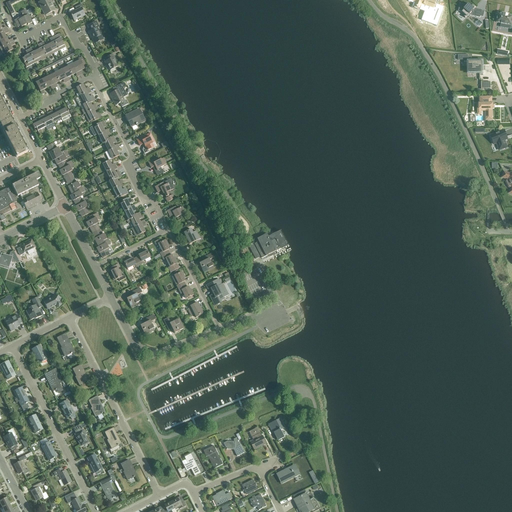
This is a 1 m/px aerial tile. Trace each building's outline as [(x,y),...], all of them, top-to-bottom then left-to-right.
[(11,0),(5,3),(11,15),(15,13),(11,5),(18,1),(17,0),(11,0)] [(43,11),(45,15),(55,10),(52,4),(51,4),(49,0),(44,0),(39,2),(44,11),(43,11)] [(411,0),(416,2),(414,7),(415,7),(415,6),(417,7),(418,8),(418,7),(420,8),(419,9),(420,9),(420,8),(422,4),(433,8),(428,21),(436,24),(441,9),(434,6),(436,2),(430,0),(411,0)] [(70,13),(74,21),(85,15),(82,10),(83,9),(81,4),(75,7),(77,11),(74,12),(74,11),(70,13)] [(471,6),(460,4),(458,11),(463,12),(463,13),(467,17),(468,15),(480,18),(480,17),(482,11),(474,9),(473,9),(471,8),(471,6)] [(28,11),(26,12),(25,10),(21,12),(24,18),(19,20),(19,18),(14,20),(18,28),(21,26),(21,27),(27,24),(28,26),(32,23),(28,15),(30,14),(28,11)] [(499,14),(497,23),(502,24),(506,25),(505,28),(511,29),(511,24),(511,25),(511,23),(511,16),(509,16),(509,15),(508,15),(507,15),(505,15),(504,14),(504,15),(499,14)] [(89,25),(90,27),(92,30),(88,32),(90,36),(91,36),(95,43),(103,39),(97,28),(99,27),(96,22),(89,25)] [(0,33),(0,40),(6,38),(5,35),(9,32),(8,29),(0,33)] [(60,34),(53,38),(59,51),(66,48),(61,38),(61,37),(60,34)] [(0,40),(0,47),(0,48),(14,41),(12,39),(8,41),(6,38),(0,40)] [(52,44),(49,45),(53,54),(59,51),(53,38),(50,39),(52,44)] [(14,41),(0,48),(4,54),(12,50),(11,47),(15,44),(14,41)] [(44,42),(40,44),(47,57),(53,54),(49,45),(46,47),(44,42)] [(40,50),(37,51),(41,60),(47,57),(40,44),(38,45),(40,50)] [(31,48),(28,50),(35,63),(41,60),(37,51),(34,53),(31,48)] [(35,63),(28,50),(26,51),(28,56),(23,59),(25,63),(24,63),(27,68),(35,63)] [(105,62),(110,70),(117,67),(113,58),(114,58),(112,54),(106,58),(107,61),(105,62)] [(77,62),(74,64),(78,72),(84,69),(83,65),(85,64),(82,57),(77,60),(77,62)] [(464,62),(468,62),(468,63),(468,68),(472,68),(472,73),(480,73),(480,72),(482,72),(482,60),(477,60),(477,61),(464,62)] [(74,64),(67,67),(72,75),(78,72),(74,64)] [(67,67),(61,70),(65,79),(72,75),(67,67)] [(61,70),(55,73),(59,82),(65,79),(61,70)] [(55,73),(49,77),(53,85),(59,82),(55,73)] [(49,77),(42,80),(47,88),(53,85),(49,77)] [(47,88),(42,80),(36,83),(40,92),(47,88)] [(122,97),(127,95),(125,91),(123,92),(121,88),(125,86),(123,83),(113,88),(115,91),(110,94),(113,100),(113,99),(116,105),(120,103),(122,107),(128,104),(126,101),(125,100),(124,100),(122,97)] [(76,95),(77,97),(84,94),(85,95),(88,94),(91,93),(88,87),(85,89),(83,84),(76,88),(79,93),(76,95)] [(81,105),(82,105),(84,104),(87,103),(88,104),(90,103),(95,101),(92,95),(89,97),(88,94),(85,95),(84,94),(77,97),(81,105)] [(0,97),(0,125),(3,131),(16,158),(27,152),(0,97)] [(486,109),(486,120),(492,120),(492,109),(493,109),(493,104),(492,104),(491,98),(480,98),(480,104),(479,104),(479,110),(486,109)] [(83,114),(84,114),(91,111),(92,112),(94,111),(98,109),(95,104),(92,106),(90,103),(88,104),(87,103),(84,104),(82,105),(84,108),(81,110),(83,114)] [(55,109),(57,113),(58,115),(59,115),(62,119),(63,122),(71,118),(66,108),(62,110),(60,107),(55,109)] [(139,109),(125,116),(128,122),(129,121),(132,127),(133,131),(138,129),(136,125),(140,123),(140,124),(145,122),(139,109)] [(47,114),(48,117),(49,117),(50,119),(51,119),(54,123),(62,119),(59,115),(58,115),(57,113),(54,114),(52,111),(47,114)] [(91,111),(84,114),(88,122),(90,122),(90,123),(102,118),(99,112),(96,114),(94,111),(92,112),(91,111)] [(39,118),(40,121),(41,121),(42,124),(43,123),(46,127),(47,131),(55,126),(54,123),(51,119),(50,119),(49,117),(48,117),(46,118),(44,115),(39,118)] [(41,121),(40,121),(38,122),(36,119),(31,122),(35,129),(36,128),(39,135),(42,133),(41,130),(46,127),(43,123),(42,124),(41,121)] [(94,126),(90,128),(90,129),(90,128),(94,136),(94,137),(98,135),(98,136),(103,134),(102,132),(104,131),(103,128),(106,127),(104,121),(96,125),(97,127),(95,128),(94,126)] [(102,144),(104,143),(107,142),(106,140),(108,139),(107,136),(110,135),(108,129),(104,131),(102,132),(103,134),(98,136),(102,144)] [(490,136),(492,140),(495,139),(497,144),(497,143),(498,143),(501,150),(503,149),(504,149),(504,148),(507,147),(505,141),(506,140),(505,137),(506,137),(504,131),(490,136)] [(147,135),(136,140),(140,146),(143,145),(144,144),(145,146),(144,146),(143,146),(142,150),(144,154),(145,154),(148,152),(148,151),(149,150),(150,150),(154,147),(152,144),(155,142),(152,136),(148,138),(147,135)] [(104,143),(108,151),(112,149),(112,148),(114,146),(113,144),(116,142),(113,136),(108,139),(106,140),(107,142),(104,143)] [(61,153),(58,147),(57,148),(54,143),(47,146),(50,152),(48,153),(52,161),(54,160),(55,160),(55,159),(62,156),(61,153)] [(105,153),(109,160),(112,159),(119,156),(117,151),(120,150),(117,144),(114,146),(112,148),(112,149),(108,151),(105,153)] [(66,150),(61,153),(62,156),(55,159),(55,160),(54,160),(57,165),(58,165),(60,170),(68,166),(66,163),(65,164),(64,161),(67,160),(65,157),(68,156),(66,150)] [(151,168),(154,166),(155,168),(154,169),(157,176),(163,173),(160,167),(166,164),(163,158),(160,160),(158,157),(148,162),(151,168)] [(102,164),(106,172),(111,170),(111,171),(114,170),(117,169),(115,163),(111,165),(109,160),(102,164)] [(68,166),(60,170),(59,171),(62,176),(63,175),(66,181),(73,177),(71,172),(72,171),(71,168),(74,167),(71,161),(66,163),(68,166)] [(106,172),(110,180),(113,179),(114,180),(116,179),(121,177),(119,171),(115,173),(114,170),(111,171),(111,170),(106,172)] [(506,179),(508,178),(511,186),(511,187),(511,188),(510,192),(511,194),(511,172),(509,174),(508,173),(504,172),(502,176),(503,178),(506,179)] [(23,180),(12,186),(17,197),(19,195),(22,201),(26,209),(41,201),(44,200),(35,181),(37,180),(40,179),(37,173),(23,180)] [(68,187),(72,195),(73,194),(73,195),(78,192),(76,189),(80,187),(78,183),(76,184),(73,177),(66,181),(69,186),(68,187)] [(108,181),(113,189),(117,187),(118,188),(120,187),(124,186),(121,180),(117,182),(116,179),(114,180),(113,179),(110,180),(108,181)] [(164,194),(166,197),(169,195),(167,192),(173,189),(170,183),(169,183),(168,180),(154,187),(157,193),(162,190),(164,194)] [(73,201),(76,206),(83,203),(82,199),(81,200),(79,198),(82,196),(81,194),(84,192),(81,186),(80,187),(76,189),(78,192),(73,195),(73,194),(72,195),(71,195),(70,196),(72,201),(73,201)] [(117,187),(113,189),(117,197),(119,196),(120,197),(128,194),(125,188),(122,190),(120,187),(118,188),(117,187)] [(16,202),(12,194),(9,188),(6,190),(5,189),(0,191),(0,215),(0,216),(0,215),(0,222),(5,220),(3,215),(12,211),(9,206),(16,202)] [(83,203),(76,206),(75,207),(78,212),(79,212),(82,217),(89,213),(86,208),(88,207),(86,204),(89,203),(87,197),(82,199),(83,203)] [(120,204),(124,212),(129,210),(128,208),(130,207),(129,204),(132,203),(129,197),(122,201),(123,202),(120,204)] [(124,212),(128,220),(130,219),(133,218),(132,216),(134,215),(133,213),(136,211),(134,205),(130,207),(128,208),(129,210),(124,212)] [(167,211),(170,217),(174,214),(178,221),(181,219),(179,216),(185,213),(182,207),(179,209),(177,205),(167,211)] [(131,222),(134,227),(139,225),(138,224),(140,222),(139,220),(142,218),(139,212),(134,215),(132,216),(133,218),(130,219),(128,220),(127,221),(128,224),(131,222)] [(89,228),(92,233),(100,229),(97,224),(98,223),(97,221),(100,219),(97,213),(92,216),(93,216),(89,218),(91,220),(86,223),(88,228),(89,228)] [(139,225),(134,227),(132,228),(136,236),(145,232),(143,228),(146,226),(143,221),(140,222),(138,224),(139,225)] [(94,239),(98,247),(99,247),(104,244),(103,241),(107,240),(106,239),(104,234),(102,235),(100,229),(92,233),(95,239),(94,239)] [(183,233),(189,244),(200,239),(196,231),(192,232),(191,229),(183,233)] [(281,230),(273,235),(264,240),(255,244),(254,243),(248,245),(256,259),(261,256),(262,258),(269,254),(270,256),(274,254),(273,253),(283,248),(289,245),(281,230)] [(123,235),(118,238),(122,245),(127,242),(123,235)] [(99,247),(98,247),(96,248),(99,254),(100,253),(103,259),(110,255),(107,250),(109,249),(107,246),(110,244),(108,239),(106,239),(107,240),(103,241),(104,244),(99,247)] [(160,254),(162,257),(169,253),(168,250),(169,249),(166,244),(168,244),(166,240),(161,242),(159,239),(154,242),(155,245),(158,244),(162,253),(160,254)] [(17,249),(20,256),(24,254),(24,253),(35,247),(31,240),(20,246),(21,247),(17,249)] [(139,256),(136,258),(140,265),(142,264),(141,262),(150,257),(146,249),(142,251),(143,253),(138,255),(139,256)] [(19,262),(14,251),(10,253),(9,256),(3,254),(3,255),(1,256),(0,256),(0,266),(9,269),(11,261),(17,263),(19,262)] [(169,253),(162,257),(163,259),(165,258),(170,267),(176,264),(177,263),(175,259),(174,260),(172,254),(170,255),(169,253)] [(209,260),(214,257),(212,253),(204,257),(206,260),(199,263),(203,272),(209,269),(209,268),(213,266),(209,260)] [(140,265),(136,258),(133,259),(133,258),(128,260),(127,259),(123,261),(127,269),(136,264),(137,266),(140,265)] [(114,281),(118,279),(119,281),(126,278),(124,275),(122,276),(117,267),(119,267),(118,264),(110,267),(112,270),(111,271),(113,276),(112,277),(114,281)] [(176,264),(170,267),(168,268),(170,273),(178,268),(176,264)] [(182,271),(174,275),(177,281),(175,282),(176,285),(178,288),(185,284),(184,281),(185,281),(184,279),(185,279),(182,271)] [(209,289),(210,288),(214,295),(210,297),(214,304),(217,303),(217,304),(222,302),(221,301),(225,299),(224,297),(228,295),(222,283),(221,284),(218,279),(206,285),(207,288),(209,287),(209,289)] [(185,284),(178,288),(181,294),(183,293),(186,299),(194,295),(192,291),(190,291),(188,286),(187,287),(185,284)] [(137,295),(142,292),(140,288),(132,292),(133,295),(126,299),(131,307),(137,304),(136,303),(140,301),(137,295)] [(59,302),(61,298),(54,295),(52,298),(44,302),(47,310),(56,305),(58,308),(62,305),(59,302)] [(4,305),(14,301),(12,296),(2,299),(4,305)] [(42,307),(37,297),(32,300),(34,306),(30,308),(31,309),(26,311),(28,315),(29,315),(31,320),(36,318),(36,319),(41,316),(38,309),(42,307)] [(194,314),(196,317),(203,314),(197,302),(190,306),(191,307),(187,309),(190,316),(194,314)] [(6,322),(11,332),(15,330),(14,328),(19,326),(19,324),(22,323),(18,315),(12,318),(13,320),(10,322),(10,320),(6,322)] [(150,322),(155,319),(153,315),(145,319),(147,322),(140,326),(144,334),(150,331),(150,330),(154,328),(150,322)] [(171,326),(174,333),(183,329),(180,323),(179,323),(177,320),(170,323),(168,318),(163,320),(168,328),(171,326)] [(72,353),(74,352),(71,347),(68,342),(69,342),(65,334),(57,338),(62,349),(61,349),(65,356),(70,353),(71,354),(72,354),(72,353)] [(43,362),(47,360),(40,346),(32,350),(35,355),(36,354),(38,359),(37,359),(39,364),(42,362),(42,363),(43,363),(43,362)] [(0,365),(8,380),(16,376),(8,361),(6,362),(4,362),(5,363),(0,365)] [(76,378),(79,385),(88,380),(86,375),(85,376),(83,371),(84,371),(81,365),(73,369),(76,377),(76,378)] [(55,369),(52,371),(44,375),(48,383),(49,382),(51,387),(53,391),(55,390),(55,391),(57,390),(56,389),(57,389),(58,393),(62,391),(57,379),(60,378),(55,369)] [(26,410),(27,409),(29,408),(26,403),(29,402),(21,387),(13,391),(23,411),(25,410),(26,410)] [(92,409),(95,417),(104,412),(102,407),(101,408),(99,403),(100,403),(97,397),(89,401),(93,409),(92,409)] [(59,404),(62,410),(64,413),(64,412),(65,414),(67,419),(69,417),(69,418),(70,417),(71,420),(76,417),(74,415),(75,415),(67,400),(59,404)] [(40,431),(42,429),(35,415),(27,419),(35,433),(39,431),(39,432),(40,431)] [(280,430),(285,428),(280,419),(269,425),(273,432),(274,431),(279,441),(284,438),(280,430)] [(80,425),(73,428),(76,434),(75,435),(77,439),(77,440),(78,440),(79,441),(78,442),(81,446),(88,443),(85,436),(87,435),(85,431),(83,432),(81,429),(82,429),(80,425)] [(251,443),(254,450),(266,444),(258,428),(250,432),(255,441),(251,443)] [(108,441),(111,448),(120,444),(118,439),(117,439),(115,435),(116,435),(113,429),(105,433),(109,441),(108,441)] [(9,449),(10,448),(12,451),(18,448),(16,445),(17,445),(12,434),(5,437),(8,443),(7,444),(9,449)] [(226,448),(227,448),(227,450),(233,450),(237,457),(244,453),(237,439),(234,440),(234,441),(234,442),(227,442),(224,444),(226,448)] [(49,442),(41,446),(48,461),(53,459),(54,458),(56,457),(49,442)] [(208,456),(213,466),(214,469),(223,465),(214,446),(203,451),(206,457),(208,456)] [(172,452),(174,458),(180,455),(177,450),(172,452)] [(31,453),(25,456),(19,459),(20,462),(15,464),(17,468),(16,468),(19,474),(23,472),(24,475),(29,472),(28,470),(26,471),(21,462),(33,456),(31,453)] [(95,455),(87,459),(90,464),(91,464),(93,468),(92,469),(94,473),(95,472),(97,475),(99,474),(100,474),(102,472),(101,470),(102,469),(95,455)] [(187,472),(187,471),(192,469),(193,470),(192,471),(194,476),(201,473),(197,465),(199,464),(198,461),(195,462),(192,455),(188,457),(188,458),(185,459),(186,460),(182,462),(186,469),(183,470),(184,473),(187,472)] [(124,473),(127,480),(136,476),(134,471),(133,471),(131,467),(132,466),(129,461),(121,465),(125,473),(124,473)] [(277,475),(282,483),(299,474),(295,466),(277,475)] [(55,476),(57,475),(58,474),(64,486),(71,482),(65,471),(63,472),(61,468),(53,473),(55,476)] [(104,481),(100,483),(101,486),(104,492),(104,491),(107,496),(106,496),(108,500),(116,496),(109,482),(111,481),(110,478),(104,481)] [(242,486),(246,495),(257,490),(253,480),(242,486)] [(45,493),(42,494),(38,488),(44,485),(46,490),(48,489),(46,484),(47,483),(46,481),(42,483),(42,482),(33,487),(34,489),(31,491),(36,501),(43,497),(44,500),(47,498),(45,493)] [(213,497),(218,506),(232,499),(229,493),(225,495),(223,491),(217,494),(218,495),(213,497)] [(299,506),(301,511),(309,511),(313,510),(309,501),(310,501),(306,494),(294,500),(297,507),(299,506)] [(257,507),(259,511),(266,507),(260,495),(250,500),(254,509),(257,507)] [(68,504),(71,502),(71,503),(72,502),(75,509),(75,510),(76,511),(85,511),(86,511),(83,506),(82,506),(78,499),(75,500),(73,497),(66,500),(68,504)] [(0,501),(0,503),(2,507),(9,504),(6,498),(7,498),(6,498),(0,501)] [(175,499),(171,501),(176,509),(176,510),(179,508),(180,509),(186,506),(183,500),(180,501),(178,499),(176,500),(175,499)] [(167,509),(164,511),(172,511),(176,509),(171,501),(168,503),(168,504),(165,505),(167,509)]
